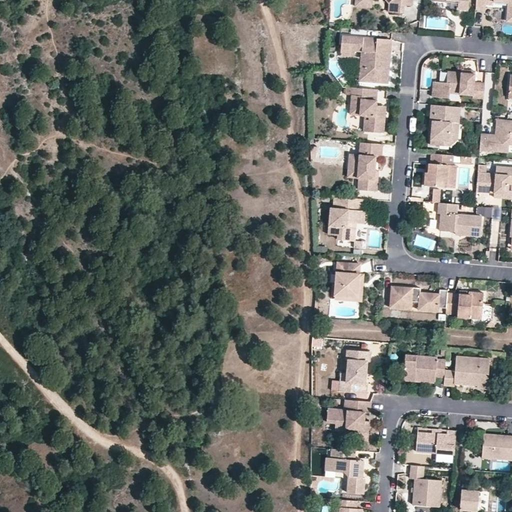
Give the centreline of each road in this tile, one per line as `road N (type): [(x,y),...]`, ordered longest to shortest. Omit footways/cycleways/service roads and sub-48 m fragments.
road 1 (track): [(261,0),(291,106),(306,231),(301,511)]
road 2 (residential): [(511,52),(418,51),(398,241),(411,263),(511,272)]
road 3 (track): [(0,336),(91,435),(169,468),(182,511)]
road 4 (residential): [(511,412),(400,408),(385,511)]
